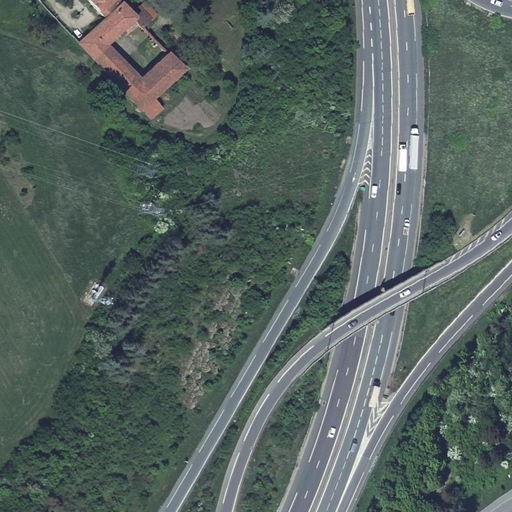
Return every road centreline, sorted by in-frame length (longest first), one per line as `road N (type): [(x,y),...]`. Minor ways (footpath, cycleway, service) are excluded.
road 1 (motorway): [(325,511),(385,327),(399,242),(403,0)]
road 2 (motorway): [(382,55),(369,79),(358,163),(332,225),(169,511)]
road 3 (motorway): [(511,222),(300,360),(269,398),(228,511)]
road 4 (motorway): [(342,511),(409,381),(511,269)]
road 5 (motorway): [(382,55),(366,291)]
road 6 (trunk): [(366,291),(300,511)]
